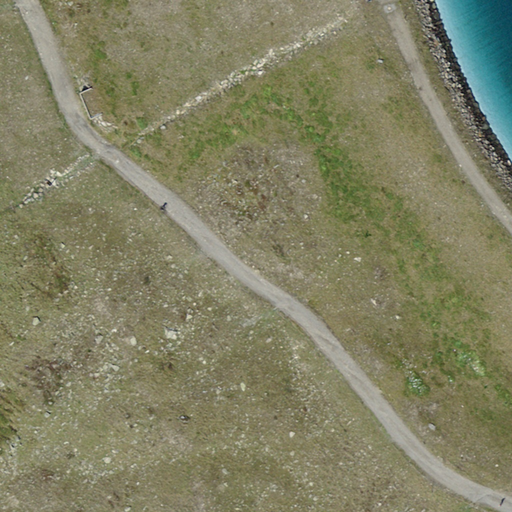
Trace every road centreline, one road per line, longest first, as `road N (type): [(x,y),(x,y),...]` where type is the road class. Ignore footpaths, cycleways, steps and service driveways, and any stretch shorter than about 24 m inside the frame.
road 1 (track): [(22,0),(79,132),(295,313),(427,464),(511,507)]
road 2 (track): [(385,0),(450,132),(511,215)]
